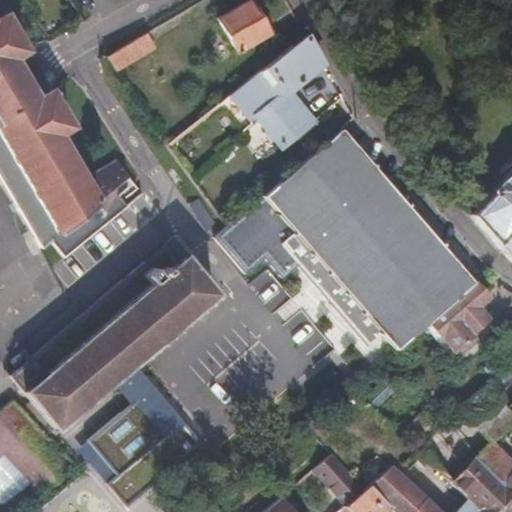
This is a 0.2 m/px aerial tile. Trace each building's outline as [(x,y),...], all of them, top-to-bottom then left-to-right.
[(0,0),(0,174),(41,247),(49,240),(64,257),(126,206),(113,189),(128,176),(117,160),(93,171),(97,177),(88,181),(58,130),(70,122),(4,12),(0,13),(0,0)] [(215,20),(235,53),(268,33),(249,0),(215,20)] [(146,30),(108,53),(119,67),(155,42),(146,30)] [(320,60),(303,33),(256,71),(261,78),(256,83),(268,98),(259,105),(247,90),(240,96),(233,101),(249,121),(255,117),(274,142),(276,144),(303,122),(279,92),(287,86),(320,60)] [(311,116),(287,86),(279,92),(303,122),(311,116)] [(338,131),(212,237),(244,274),(264,259),(280,279),(296,266),(367,344),(378,333),(391,348),(423,322),(450,351),(468,334),(486,319),(475,307),(487,297),(471,281),(338,131)] [(511,262),(511,165),(467,212),(511,262)] [(30,401),(53,428),(109,381),(114,378),(123,370),(132,363),(214,294),(184,257),(179,261),(165,245),(8,375),(30,401)] [(132,363),(123,370),(170,428),(180,420),(132,363)] [(501,364),(452,406),(483,442),(486,439),(511,416),(511,415),(511,394),(499,407),(489,396),(511,376),(501,364)] [(128,404),(85,440),(113,475),(103,483),(123,507),(199,443),(180,420),(170,428),(123,370),(114,378),(133,401),(128,404)] [(114,378),(109,381),(128,404),(133,401),(114,378)] [(0,449),(31,424),(18,411),(8,400),(0,406),(0,449)] [(511,502),(511,415),(511,416),(511,469),(496,486),(511,502)] [(72,466),(31,424),(0,449),(0,500),(21,483),(34,495),(72,466)] [(467,457),(496,486),(511,469),(511,465),(486,439),(483,442),(467,457)] [(85,440),(75,449),(103,483),(113,475),(85,440)] [(325,453),(305,471),(333,499),(337,504),(356,488),(325,453)] [(475,511),(505,511),(511,505),(511,502),(496,486),(467,457),(464,460),(442,479),(467,504),(473,510),(475,511)] [(432,511),(392,472),(384,464),(380,468),(361,484),(387,511),(432,511)] [(387,511),(361,484),(356,488),(337,504),(344,511),(387,511)] [(286,511),(274,497),(257,511),(286,511)]
